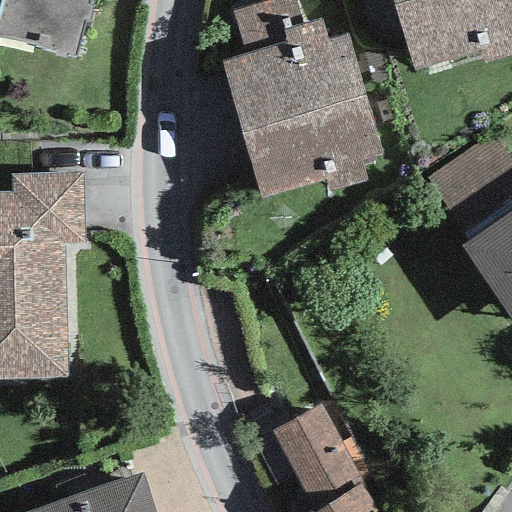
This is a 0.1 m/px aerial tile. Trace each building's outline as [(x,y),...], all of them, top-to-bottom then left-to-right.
[(0,0),(0,39),(73,58),(87,0),(0,0)] [(220,62),(240,131),(365,96),(348,36),(326,42),(320,20),(304,25),(296,0),(276,0),(232,12),(244,55),(220,62)] [(511,0),(411,0),(393,5),(414,76),(479,57),(482,69),(511,60),(511,0)] [(365,96),(240,131),(260,201),(325,183),(328,195),(368,183),(361,160),(381,155),(365,96)] [(10,174),(10,193),(0,193),(0,380),(67,378),(63,245),(84,244),(82,172),(10,174)] [(511,210),(458,249),(511,323),(511,210)] [(266,271),(239,284),(264,335),(291,322),(266,271)] [(374,511),(360,486),(369,482),(349,438),(341,443),(319,405),(271,432),(314,511),(374,511)] [(152,511),(140,474),(23,511),(152,511)]
